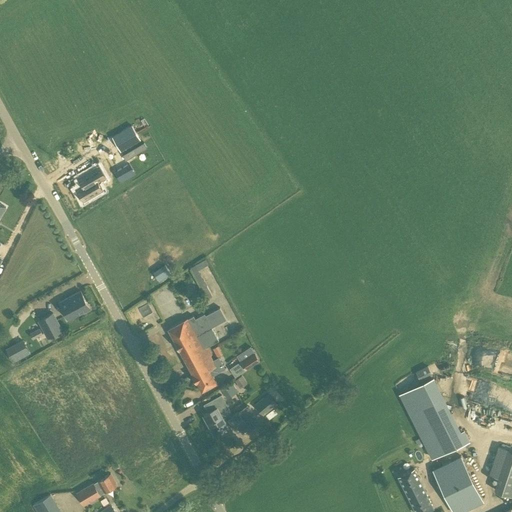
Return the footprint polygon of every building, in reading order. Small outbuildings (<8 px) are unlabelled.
[(132,124),(112,136),(121,151),(141,139),(132,124)] [(97,161),(75,174),(79,181),(73,184),(82,198),(102,186),(97,178),(105,174),(97,161)] [(130,162),(114,171),(120,181),(136,173),(130,162)] [(160,281),(170,274),(164,265),(154,271),(160,281)] [(207,286),(202,289),(207,299),(213,296),(207,286)] [(70,319),(91,308),(81,290),(60,301),(70,319)] [(152,305),(143,309),(147,318),(156,315),(152,305)] [(207,363),(213,360),(210,354),(212,354),(208,346),(213,343),(219,340),(214,331),(212,326),(227,318),(220,307),(206,315),(205,313),(195,318),(194,316),(188,319),(188,318),(169,328),(194,374),(209,366),(207,363)] [(63,330),(53,311),(37,320),(47,338),(50,337),(63,330)] [(43,334),(39,328),(30,333),(33,339),(43,334)] [(13,361),(28,354),(21,342),(7,350),(13,361)] [(235,377),(260,360),(251,346),(236,356),(240,361),(229,368),(235,377)] [(220,358),(216,361),(221,368),(225,365),(220,358)] [(209,366),(194,374),(203,391),(218,382),(210,369),(216,366),(213,360),(207,363),(209,366)] [(243,375),(235,380),(240,388),(247,383),(243,375)] [(227,399),(238,391),(231,380),(220,388),(227,399)] [(263,415),(278,404),(268,392),(254,404),(263,415)] [(209,423),(223,416),(223,415),(226,414),(231,410),(222,394),(205,404),(208,411),(204,414),(209,423)] [(223,416),(209,423),(214,434),(229,426),(228,425),(231,423),(237,432),(241,429),(245,433),(251,428),(251,429),(261,421),(247,404),(238,411),(237,410),(231,416),(229,413),(224,417),(223,416)] [(441,439),(443,442),(427,450),(432,459),(466,442),(461,433),(450,439),(448,436),(441,439)] [(511,495),(511,449),(498,445),(488,474),(497,477),(494,488),(495,490),(511,495)] [(461,454),(433,468),(455,511),(456,511),(483,499),(461,454)] [(421,511),(433,506),(414,467),(398,475),(417,511),(421,511)] [(117,484),(110,473),(94,483),(100,494),(117,484)] [(84,505),(101,495),(100,494),(94,483),(93,482),(76,492),(84,505)] [(41,511),(63,511),(54,492),(36,500),(41,511)]
